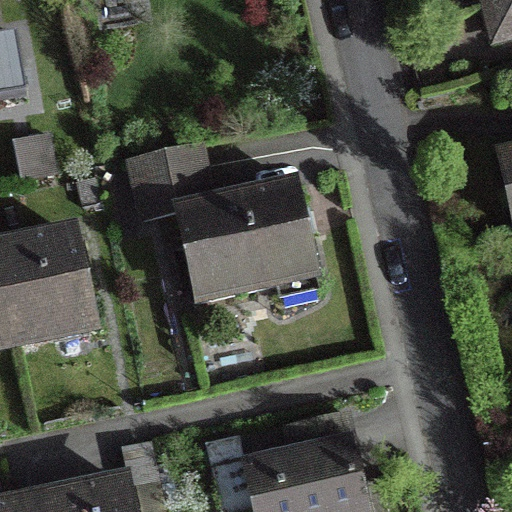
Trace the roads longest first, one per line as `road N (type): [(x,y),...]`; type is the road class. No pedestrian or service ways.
road 1 (residential): [(1,456),(428,359)]
road 2 (residential): [(428,359),(353,0)]
road 3 (residential): [(464,511),(428,359)]
